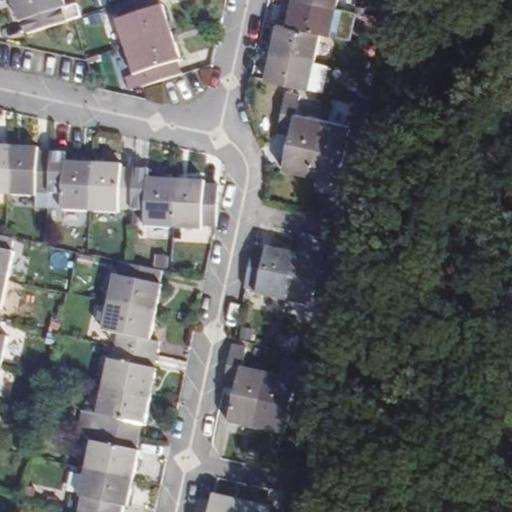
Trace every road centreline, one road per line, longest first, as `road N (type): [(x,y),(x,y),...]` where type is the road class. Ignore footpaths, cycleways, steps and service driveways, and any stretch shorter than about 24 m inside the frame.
road 1 (residential): [(170,511),(241,176),(234,152),(210,138)]
road 2 (residential): [(0,98),(210,138)]
road 3 (residential): [(210,138),(240,0)]
